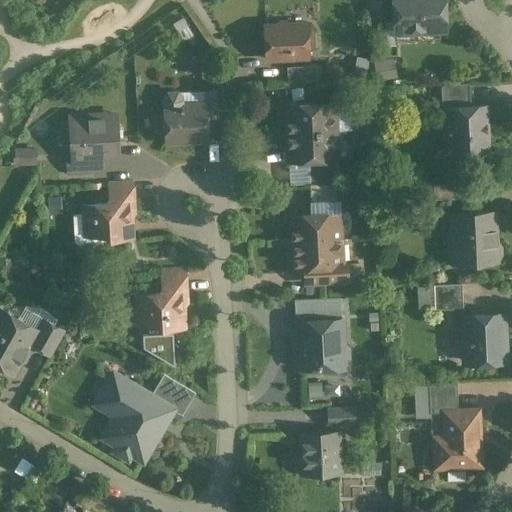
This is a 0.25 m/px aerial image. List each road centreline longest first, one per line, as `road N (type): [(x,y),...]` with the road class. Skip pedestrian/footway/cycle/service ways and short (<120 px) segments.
road 1 (residential): [(207,200),(226,443),(210,511)]
road 2 (residential): [(190,511),(0,410)]
